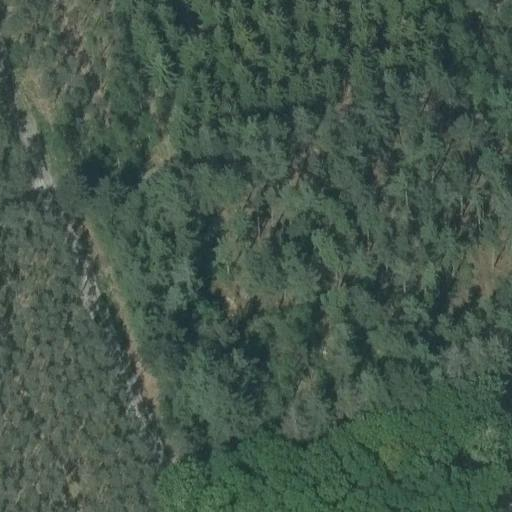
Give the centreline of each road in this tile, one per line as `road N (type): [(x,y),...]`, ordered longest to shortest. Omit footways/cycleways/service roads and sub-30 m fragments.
road 1 (track): [(0,226),(455,87),(424,0)]
road 2 (track): [(0,62),(174,511)]
road 3 (track): [(455,87),(511,235)]
